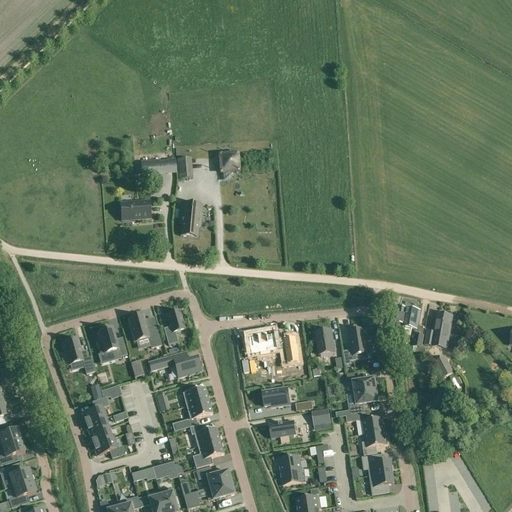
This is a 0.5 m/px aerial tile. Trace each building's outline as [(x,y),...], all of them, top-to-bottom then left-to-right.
[(241,84),(235,84),(235,83),(227,83),(228,113),(242,112),(241,84)] [(228,127),(229,147),(241,147),(241,126),(228,127)] [(220,157),(221,174),(238,172),(237,156),(220,157)] [(175,160),(141,163),(142,175),(176,173),(175,160)] [(178,161),(179,180),(191,179),(189,160),(178,161)] [(224,215),(257,216),(259,177),(226,176),(224,215)] [(110,192),(122,191),(122,183),(109,184),(110,192)] [(150,220),(149,202),(120,204),(122,222),(150,220)] [(179,225),(182,225),(180,237),(198,238),(199,227),(201,227),(203,206),(181,204),(179,225)] [(411,336),(411,333),(412,329),(416,330),(420,312),(398,308),(396,323),(397,323),(396,330),(398,330),(397,336),(398,336),(397,341),(403,342),(404,335),(411,336)] [(185,331),(179,311),(166,315),(170,329),(165,330),(164,330),(168,347),(178,344),(175,334),(185,331)] [(433,348),(436,348),(447,350),(448,340),(452,318),(437,315),(434,333),(427,332),(425,346),(433,348)] [(143,317),(128,321),(135,343),(149,339),(152,350),(161,347),(155,328),(147,330),(143,317)] [(104,332),(98,334),(101,343),(97,344),(101,356),(118,352),(120,358),(127,356),(123,345),(117,347),(112,330),(106,332),(104,332)] [(353,356),(353,357),(371,354),(373,354),(371,338),(366,339),(365,331),(349,334),(353,356)] [(331,332),(316,334),(319,356),(335,354),(331,332)] [(249,343),(247,344),(248,352),(250,352),(251,356),(260,354),(260,357),(270,355),(269,353),(277,352),(283,351),(285,363),(287,363),(287,365),(299,363),(296,340),(284,342),(276,344),(275,335),(268,336),(258,337),(258,338),(249,339),(249,343)] [(425,356),(426,349),(422,349),(424,337),(414,335),(412,347),(411,353),(425,356)] [(77,340),(63,344),(69,366),(83,362),(86,376),(95,373),(91,359),(88,359),(86,352),(81,353),(77,340)] [(180,349),(169,352),(170,357),(181,354),(180,349)] [(180,356),(149,365),(151,373),(169,368),(169,370),(175,369),(178,380),(201,374),(197,359),(183,363),(180,356)] [(446,358),(436,363),(444,379),(454,374),(446,358)] [(135,379),(143,376),(139,363),(131,365),(135,379)] [(351,384),(353,395),(376,392),(374,380),(351,384)] [(182,395),(186,408),(209,402),(208,401),(209,401),(208,396),(207,397),(205,389),(182,395)] [(287,389),(263,393),(265,408),(277,406),(277,408),(290,406),(287,389)] [(102,399),(100,392),(92,394),(94,401),(102,399)] [(354,407),(349,407),(350,412),(350,417),(364,415),(363,406),(378,404),(376,392),(353,395),(354,407)] [(86,426),(107,419),(104,409),(108,408),(105,399),(91,404),(94,412),(82,416),(86,426)] [(209,402),(186,408),(190,421),(212,415),(210,407),(211,407),(210,403),(209,403),(209,402)] [(0,419),(11,416),(6,403),(0,404),(0,419)] [(165,403),(159,405),(161,412),(167,410),(165,403)] [(308,404),(296,406),(297,413),(309,411),(308,404)] [(314,427),(330,424),(328,412),(312,414),(314,427)] [(86,426),(90,437),(109,430),(105,420),(107,420),(107,419),(86,426)] [(362,422),(364,436),(385,433),(385,432),(386,432),(385,427),(384,427),(383,419),(362,422)] [(174,433),(190,429),(187,421),(172,426),(174,433)] [(269,426),(271,440),(296,436),(294,423),(282,424),(282,425),(279,425),(279,424),(278,424),(278,425),(269,426)] [(428,433),(427,425),(414,427),(415,434),(428,433)] [(191,437),(194,436),(198,449),(220,442),(216,429),(203,433),(201,426),(189,429),(191,437)] [(0,448),(21,442),(18,430),(4,435),(2,429),(0,429),(0,442),(2,448),(0,448)] [(109,430),(90,437),(93,447),(114,439),(112,440),(109,430)] [(385,433),(364,436),(366,444),(362,444),(364,457),(377,455),(376,448),(387,447),(386,438),(387,438),(386,434),(385,434),(385,433)] [(114,439),(93,447),(97,458),(110,453),(112,460),(125,456),(122,449),(118,450),(114,439)] [(25,453),(21,442),(0,448),(0,458),(1,461),(0,460),(0,466),(0,468),(13,464),(11,458),(25,453)] [(220,442),(198,449),(200,456),(192,458),(196,470),(212,466),(211,459),(224,456),(220,442)] [(299,457),(279,461),(280,469),(279,469),(280,473),(281,473),(281,474),(304,471),(304,470),(301,471),(299,457)] [(380,465),(379,457),(362,459),(364,471),(369,471),(370,478),(392,474),(391,463),(380,465)] [(159,467),(162,479),(169,477),(170,481),(178,478),(177,476),(175,470),(173,463),(164,466),(159,467)] [(10,489),(11,490),(32,482),(29,471),(16,475),(12,467),(0,471),(0,474),(2,480),(7,479),(10,489)] [(199,481),(202,480),(205,491),(231,484),(227,473),(212,477),(210,469),(196,473),(199,481)] [(131,475),(134,483),(147,479),(145,471),(131,475)] [(304,471),(281,474),(281,476),(280,476),(281,480),(282,480),(283,488),(306,484),(304,471)] [(373,497),(387,495),(385,487),(394,485),(392,474),(370,478),(372,489),(373,497)] [(105,485),(111,484),(108,475),(102,477),(105,485)] [(36,494),(32,482),(11,490),(14,501),(36,494)] [(208,491),(211,502),(234,496),(231,484),(208,491)] [(176,511),(171,489),(159,492),(164,511),(176,511)] [(164,511),(159,492),(158,493),(160,497),(149,500),(151,511),(164,511)] [(195,494),(184,497),(188,511),(199,508),(195,494)] [(319,497),(296,500),(297,509),(297,511),(311,511),(321,511),(319,497)] [(132,511),(129,501),(118,504),(119,511),(132,511)] [(119,511),(118,504),(107,507),(106,503),(100,505),(100,511),(119,511)]
